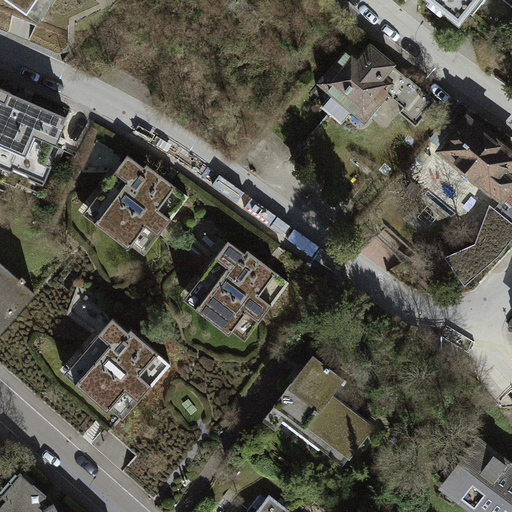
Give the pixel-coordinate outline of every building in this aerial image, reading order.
[(5,0),(39,23),(54,0),(5,0)] [(474,0),(427,0),(425,3),(441,17),(444,13),(455,23),(474,0)] [(351,46),(321,81),(332,91),(320,106),(340,123),(353,108),(367,120),(379,105),(376,103),(387,90),(404,104),(399,110),(416,124),(436,100),(371,46),(362,56),(351,46)] [(64,117),(0,90),(0,154),(40,172),(64,117)] [(511,177),(505,171),(511,163),(511,155),(467,118),(441,149),(502,199),(511,206),(511,205),(511,177)] [(125,155),(80,213),(126,248),(129,244),(141,253),(186,196),(145,164),(142,167),(125,155)] [(474,243),(443,257),(464,285),(498,255),(511,237),(511,222),(506,218),(511,206),(502,199),(496,208),(489,203),(474,243)] [(226,240),(181,298),(226,333),(230,329),(242,338),(287,281),(245,249),(242,253),(226,240)] [(0,331),(35,292),(0,261),(0,331)] [(127,332),(110,317),(61,373),(105,411),(108,407),(119,417),(167,362),(129,329),(127,332)] [(313,354),(262,420),(292,442),(301,430),(324,447),(329,440),(348,455),(372,424),(330,392),(342,377),(313,354)] [(511,511),(511,462),(478,437),(455,467),(444,467),(448,476),(442,484),(480,511),(511,511)] [(55,511),(54,508),(53,504),(42,508),(38,504),(46,495),(19,472),(6,489),(1,485),(0,486),(0,511),(55,511)] [(292,511),(269,494),(255,511),(292,511)]
